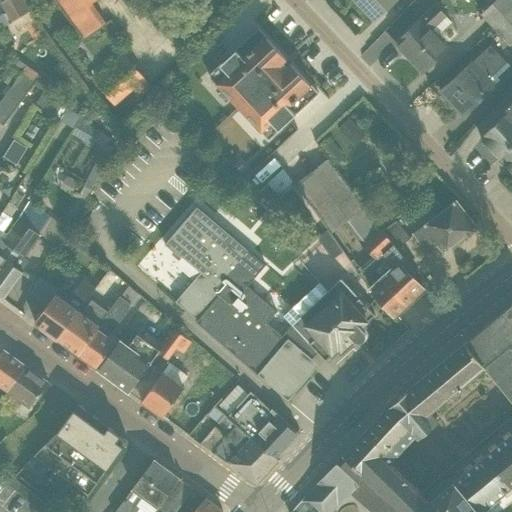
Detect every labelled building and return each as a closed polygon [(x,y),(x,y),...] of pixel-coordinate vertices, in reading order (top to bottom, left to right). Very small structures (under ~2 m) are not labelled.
[(95,0),(77,0),(84,8),(95,0)] [(370,21),(393,0),(355,0),(353,2),(370,21)] [(511,14),(502,0),(479,0),(466,9),(490,45),(511,30),(511,14)] [(416,75),(444,49),(433,37),(449,22),(431,3),(387,44),(416,75)] [(264,139),(315,92),(255,27),(204,74),(264,139)] [(503,64),(487,46),(438,87),(460,113),(492,86),(485,79),(503,64)] [(103,103),(135,80),(120,59),(88,81),(103,103)] [(0,108),(17,82),(4,74),(0,80),(0,108)] [(281,134),(258,149),(267,163),(290,148),(281,134)] [(0,140),(0,157),(2,159),(10,147),(0,140)] [(511,177),(511,159),(503,168),(511,177)] [(0,267),(41,210),(36,206),(42,198),(34,193),(2,238),(0,236),(0,267)] [(440,255),(473,230),(452,201),(418,225),(440,255)] [(286,399),(324,358),(292,325),(282,336),(268,322),(277,310),(248,286),(264,265),(196,207),(166,242),(200,272),(175,302),(286,399)] [(0,295),(4,299),(24,273),(18,269),(41,235),(52,243),(62,224),(41,210),(0,267),(0,295)] [(389,320),(421,291),(394,262),(363,291),(389,320)] [(58,339),(79,310),(94,287),(83,279),(67,300),(56,293),(57,290),(37,276),(29,295),(45,307),(35,322),(58,339)] [(328,364),(378,317),(342,280),(327,291),(319,283),(283,316),(292,325),(324,358),(328,364)] [(96,367),(115,341),(109,337),(139,295),(128,286),(108,312),(77,353),(96,367)] [(58,339),(77,353),(108,312),(92,300),(82,312),(79,310),(58,339)] [(289,511),(331,511),(350,493),(371,511),(399,511),(420,492),(391,463),(415,436),(437,420),(430,412),(485,366),(511,399),(511,415),(448,469),(484,511),(501,511),(511,503),(511,302),(408,390),(391,403),(289,511)] [(96,367),(129,392),(150,364),(177,326),(154,310),(148,318),(154,323),(143,337),(137,332),(129,344),(118,337),(115,341),(96,367)] [(0,353),(0,386),(3,389),(26,366),(3,349),(0,353)] [(189,357),(182,366),(209,387),(216,378),(189,357)] [(163,416),(184,387),(181,384),(187,375),(169,362),(162,373),(150,364),(129,392),(163,416)] [(30,408),(48,383),(26,366),(3,389),(0,391),(0,410),(1,411),(4,408),(12,415),(22,403),(30,408)] [(276,458),(299,433),(250,392),(227,417),(276,458)] [(89,493),(128,440),(76,403),(37,456),(89,493)] [(276,458),(227,417),(214,407),(207,414),(218,423),(200,443),(228,462),(252,482),(259,482),(279,461),(276,458)] [(155,511),(159,508),(181,480),(154,459),(114,511),(155,511)] [(420,492),(399,511),(484,511),(448,469),(420,492)] [(174,511),(192,488),(181,480),(159,508),(164,511),(174,511)] [(222,511),(223,511),(206,498),(192,511),(222,511)]
